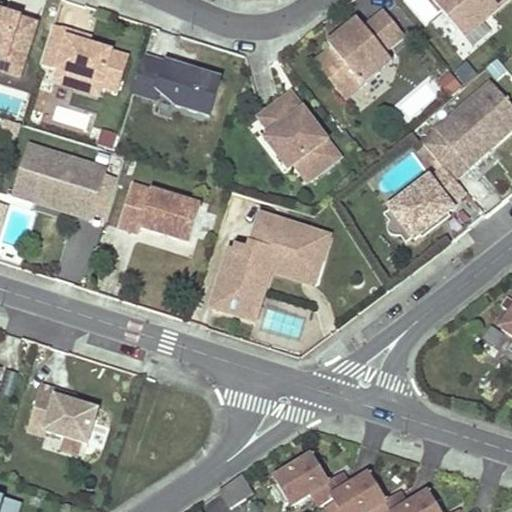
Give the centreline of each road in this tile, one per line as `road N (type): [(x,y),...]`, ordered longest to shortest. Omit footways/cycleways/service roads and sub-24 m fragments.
road 1 (residential): [(0,288),(234,363)]
road 2 (residential): [(170,0),(243,25),(293,16),(317,0)]
road 3 (residential): [(200,479),(299,415),(313,388)]
road 4 (residential): [(234,363),(245,388),(245,425),(200,479)]
